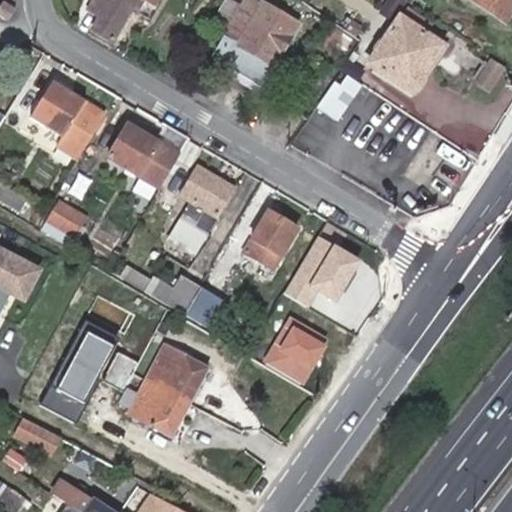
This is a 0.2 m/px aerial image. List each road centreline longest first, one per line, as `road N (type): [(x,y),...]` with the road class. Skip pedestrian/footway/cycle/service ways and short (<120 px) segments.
road 1 (residential): [(40,0),(52,30),(444,268)]
road 2 (secondary): [(334,457),(511,226)]
road 3 (secondary): [(444,268),(334,457)]
road 4 (motorway): [(511,414),(435,511)]
